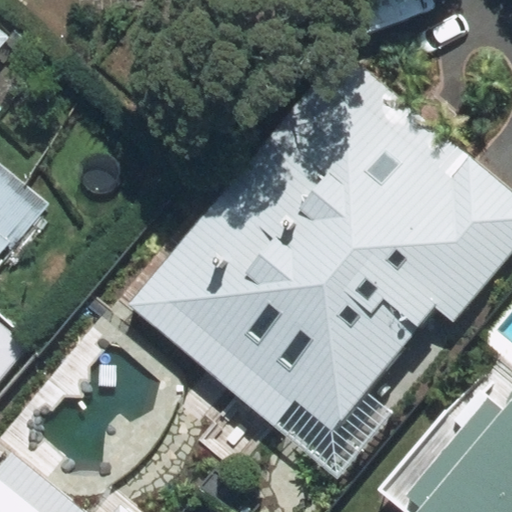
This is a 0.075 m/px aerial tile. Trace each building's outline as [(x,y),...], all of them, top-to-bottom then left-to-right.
[(0,66),(28,36),(0,11),(0,66)] [(511,184),(355,55),(145,308),(352,478),(408,410),(386,392),(451,314),(465,326),(511,269),(511,184)] [(0,157),(0,278),(60,206),(0,157)] [(45,360),(7,320),(0,326),(0,381),(10,393),(45,360)] [(511,511),(511,393),(417,507),(423,511),(511,511)] [(168,483),(118,421),(91,443),(142,505),(168,483)] [(199,511),(174,488),(151,511),(199,511)]
